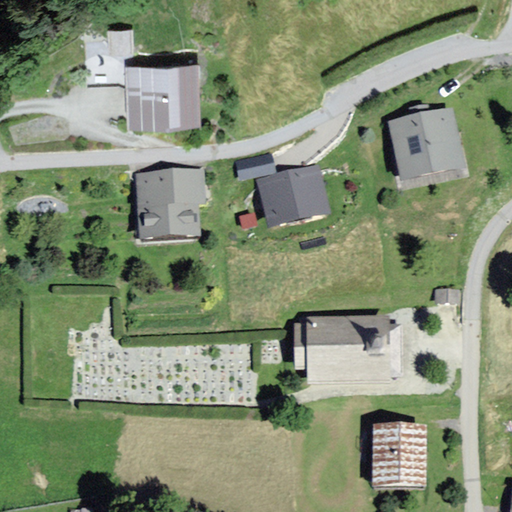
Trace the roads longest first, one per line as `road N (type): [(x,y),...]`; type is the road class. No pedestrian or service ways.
road 1 (residential): [(511,45),(415,65),(249,146),(0,166)]
road 2 (residential): [(473,511),(476,270),(491,230),(511,210)]
